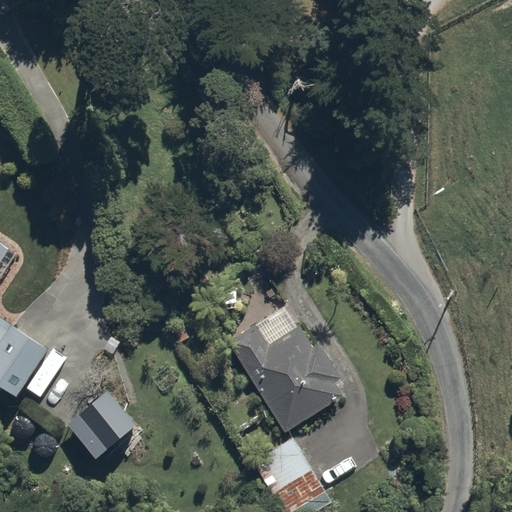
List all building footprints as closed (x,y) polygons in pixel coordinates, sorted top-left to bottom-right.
[(0,259),(7,249),(0,243),(0,389),(7,394),(38,351),(0,323),(0,259)] [(281,309),(227,342),(280,429),(332,398),(325,386),(339,378),(316,341),(305,348),(281,309)] [(68,356),(48,343),(18,389),(38,402),(68,356)] [(132,421),(110,393),(63,430),(85,458),(132,421)] [(303,511),(329,497),(289,433),(250,457),(284,511),(303,511)]
